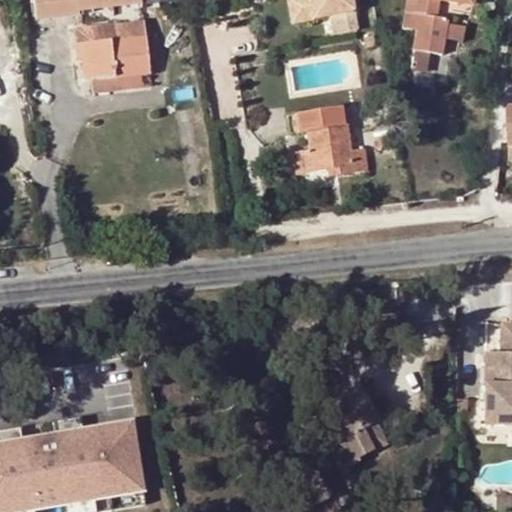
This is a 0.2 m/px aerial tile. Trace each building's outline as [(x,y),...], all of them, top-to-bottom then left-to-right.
[(35,0),(38,19),(78,14),(77,9),(143,0),(142,0),(35,0)] [(287,0),(292,24),(302,22),(297,0),(287,0)] [(297,0),(302,22),(336,15),(336,21),(354,17),(351,0),(297,0)] [(472,15),(474,7),(433,0),(408,0),(406,12),(404,27),(419,29),(416,50),(445,55),(451,12),(472,15)] [(75,45),(142,36),(141,20),(123,22),(124,24),(100,26),(99,25),(74,28),(75,45)] [(147,73),(142,36),(75,45),(71,45),(72,62),(78,61),(81,82),(91,81),(147,73)] [(147,73),(91,81),(92,95),(148,88),(147,73)] [(298,175),(329,169),(341,167),(342,176),(370,170),(366,150),(352,153),(348,126),(345,127),(342,108),(288,118),(291,136),(307,133),(311,152),(294,155),(298,175)] [(396,137),(375,141),(377,149),(397,145),(396,137)] [(341,167),(329,169),(330,178),(342,176),(341,167)] [(501,353),(511,353),(511,323),(501,324),(501,353)] [(511,428),(511,353),(501,353),(486,353),(485,428),(511,428)] [(366,383),(357,388),(367,407),(375,403),(366,383)] [(328,403),(345,394),(342,388),(325,397),(328,403)] [(367,407),(357,388),(345,394),(328,403),(345,437),(327,447),(340,472),(361,461),(359,458),(384,445),(373,423),(375,422),(367,407)] [(131,426),(0,446),(0,511),(18,511),(142,493),(131,426)] [(329,500),(314,471),(295,481),(309,510),(329,500)]
